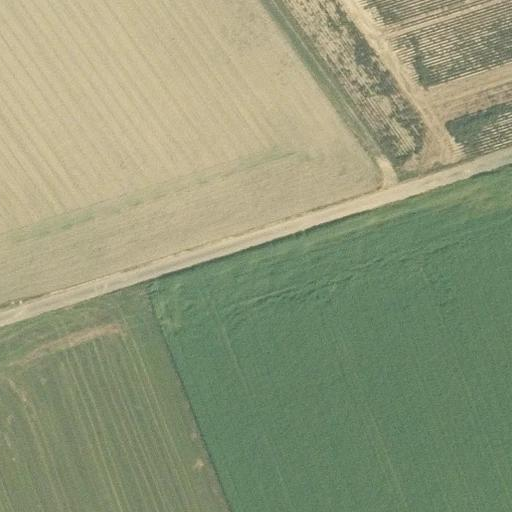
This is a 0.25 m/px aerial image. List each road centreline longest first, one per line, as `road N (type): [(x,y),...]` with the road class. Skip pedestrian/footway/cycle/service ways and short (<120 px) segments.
road 1 (track): [(511,155),(0,319)]
road 2 (track): [(268,0),(402,190)]
